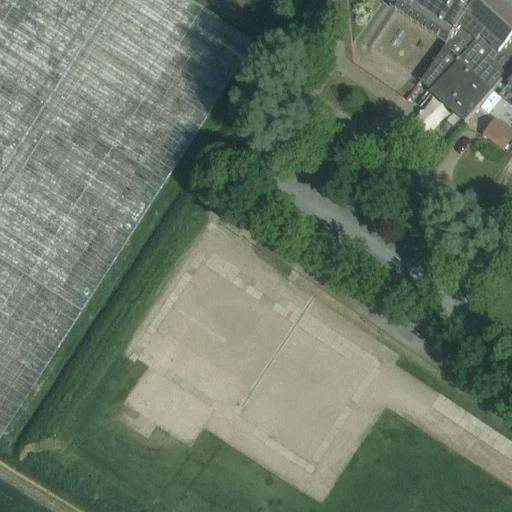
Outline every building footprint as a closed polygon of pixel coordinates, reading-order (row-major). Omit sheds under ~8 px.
[(188,0),(0,0),(0,260),(81,312),(255,43),(188,0)] [(395,0),(391,7),(447,44),(473,9),(472,8),(479,0),(395,0)] [(511,10),(500,0),(479,0),(472,8),(473,9),(447,44),(422,81),(433,91),(432,92),(466,123),(500,84),(499,84),(506,76),(500,70),(511,56),(511,10)] [(511,125),(511,98),(499,116),(511,125)] [(482,136),(503,152),(511,139),(511,130),(495,118),(488,128),(482,136)] [(240,230),(253,211),(245,205),(235,199),(219,188),(206,208),(208,209),(222,219),(221,219),(232,226),(232,225),(240,231),(240,230)] [(0,260),(0,437),(81,312),(0,260)]
